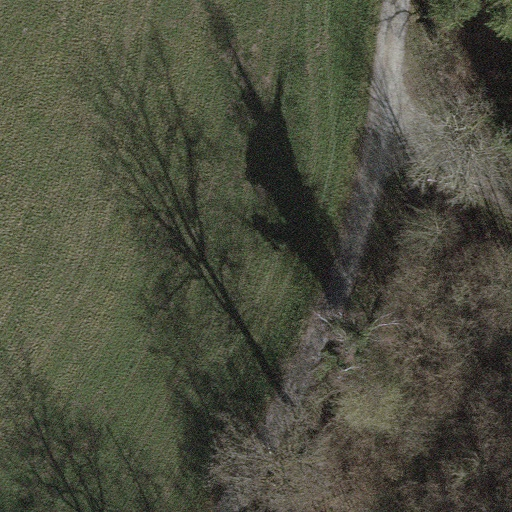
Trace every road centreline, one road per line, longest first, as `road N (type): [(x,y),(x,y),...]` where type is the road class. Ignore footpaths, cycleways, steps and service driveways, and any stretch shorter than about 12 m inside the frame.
road 1 (track): [(224,511),(291,387),(382,119)]
road 2 (track): [(382,119),(511,197)]
